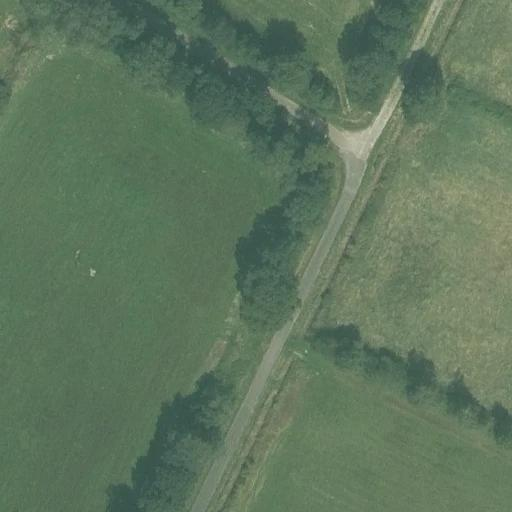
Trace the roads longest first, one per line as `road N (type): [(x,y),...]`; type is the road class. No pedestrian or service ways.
road 1 (residential): [(372,138),(192,511)]
road 2 (unclassified): [(372,138),(143,0)]
road 3 (residential): [(439,0),(372,138)]
